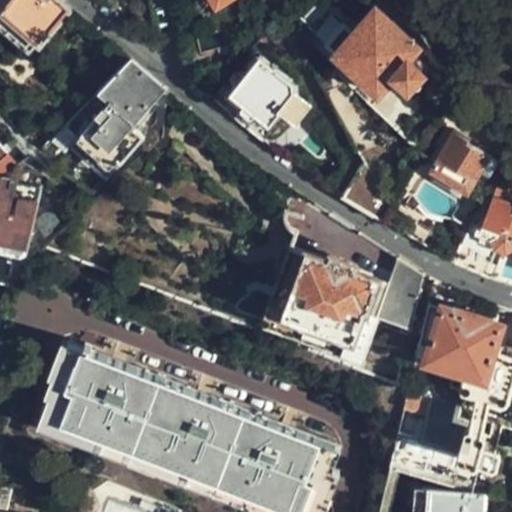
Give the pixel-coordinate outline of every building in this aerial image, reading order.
[(72,6),(65,0),(5,0),(1,6),(40,41),(72,6)] [(418,43),(373,5),(352,31),(342,23),(325,44),(380,90),(391,77),(408,89),(422,70),(408,58),(418,43)] [(243,123),(262,138),(270,124),(269,122),(280,107),(294,117),(305,101),(293,92),(290,77),(259,52),(229,91),(232,93),(222,104),(243,123)] [(191,60),(195,74),(219,68),(215,54),(191,60)] [(161,84),(129,56),(98,87),(109,98),(86,124),(121,156),(145,132),(129,118),(161,84)] [(471,105),(457,84),(447,102),(471,105)] [(471,134),(454,124),(431,162),(434,164),(461,180),(465,182),(473,170),(476,165),(486,171),(496,155),(485,149),(468,138),(471,134)] [(488,144),(471,134),(468,138),(485,149),(488,144)] [(43,180),(48,185),(53,173),(26,150),(16,158),(0,140),(0,242),(5,244),(23,248),(43,180)] [(388,206),(387,204),(361,162),(342,195),(381,220),(388,206)] [(461,180),(434,164),(429,173),(456,189),(461,180)] [(511,196),(502,193),(501,196),(489,192),(477,231),(492,235),(492,238),(495,245),(503,248),(511,244),(511,196)] [(431,250),(443,256),(460,224),(438,213),(423,245),(431,250)] [(462,265),(476,270),(488,241),(463,229),(447,259),(462,265)] [(0,279),(17,284),(22,261),(23,248),(5,244),(0,264),(0,279)] [(420,270),(395,255),(386,281),(352,268),(353,261),(327,251),(324,256),(302,248),(275,320),(347,347),(362,309),(406,324),(420,270)] [(453,308),(423,298),(411,349),(482,372),(467,424),(463,423),(465,414),(454,411),(456,400),(404,384),(393,431),(471,453),(490,458),(495,447),(477,441),(488,398),(505,402),(511,378),(511,351),(490,345),(496,321),(485,318),(483,314),(454,306),(453,308)] [(309,511),(337,448),(71,335),(40,409),(283,511),(309,511)] [(393,431),(386,465),(465,490),(471,453),(393,431)] [(476,511),(476,510),(476,507),(476,503),(476,500),(476,497),(476,494),(477,491),(465,490),(408,484),(405,504),(416,506),(417,510),(416,511),(476,511)] [(0,505),(7,507),(12,489),(0,485),(0,505)]
